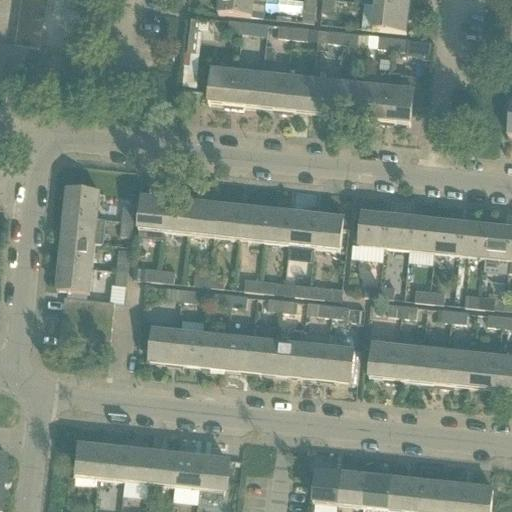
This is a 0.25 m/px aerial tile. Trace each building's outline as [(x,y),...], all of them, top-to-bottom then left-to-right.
[(44,13),(45,0),(20,0),(19,10),(44,13)] [(219,0),(218,18),(238,20),(263,23),(265,0),(219,0)] [(354,0),(354,7),(375,9),(408,12),(409,0),(354,0)] [(305,2),(302,27),(314,28),(317,3),(305,2)] [(332,30),(335,5),(322,3),(320,29),(332,30)] [(406,38),(408,12),(375,9),(372,35),(386,36),(406,38)] [(42,26),(44,13),(19,10),(17,23),(42,26)] [(40,40),(42,26),(17,23),(15,36),(40,40)] [(194,65),(200,25),(197,25),(197,26),(189,25),(184,64),(194,65)] [(242,39),(243,27),(229,25),(227,37),(242,39)] [(267,41),(268,29),(243,27),(242,39),(267,41)] [(292,44),(293,32),(279,31),(277,42),(292,44)] [(307,46),(309,34),(293,32),(292,44),(307,46)] [(38,53),(40,40),(15,36),(13,50),(38,53)] [(342,49),(343,38),(328,36),(327,48),(342,49)] [(357,51),(358,39),(343,38),(342,49),(357,51)] [(392,55),(393,43),(379,41),(377,53),(392,55)] [(407,57),(408,44),(393,43),(392,55),(407,57)] [(193,90),(194,68),(184,67),(182,89),(193,90)] [(212,74),(208,108),(225,110),(224,112),(234,113),(234,111),(238,77),(232,76),(212,74)] [(234,111),(234,113),(243,114),(243,112),(259,113),(262,79),(238,77),(234,111)] [(384,127),(384,129),(393,130),(394,128),(410,129),(414,95),(415,84),(401,83),(402,78),(390,77),(388,92),(384,127)] [(262,79),(259,113),(275,115),(274,117),(274,118),(283,119),(284,116),(287,82),(262,79)] [(284,116),(283,119),(293,120),(294,117),(309,119),(313,84),(287,82),(284,116)] [(313,84),(309,119),(325,120),(324,123),(334,124),(334,121),(338,87),(313,84)] [(334,121),(334,124),(343,125),(344,122),(359,124),(363,89),(338,87),(334,121)] [(363,89),(359,124),(375,126),(375,128),(384,129),(384,127),(388,92),(363,89)] [(97,223),(98,217),(100,197),(67,194),(64,219),(97,223)] [(138,234),(137,243),(163,245),(164,237),(167,204),(142,201),(138,234)] [(189,239),(192,207),(167,204),(164,237),(189,239)] [(214,242),(217,209),(192,207),(189,239),(214,242)] [(239,245),(242,212),(217,209),(214,242),(239,245)] [(133,227),(134,212),(122,211),(120,226),(133,227)] [(264,247),(268,215),(242,212),(239,245),(264,247)] [(289,250),(292,217),(268,215),(264,247),(289,250)] [(314,253),(318,220),(292,217),(289,250),(314,253)] [(384,254),(388,220),(362,217),(360,237),(358,251),(384,254)] [(103,249),(105,224),(97,223),(64,219),(62,244),(95,248),(103,249)] [(340,256),(341,242),(343,223),(318,220),(314,253),(340,256)] [(409,256),(412,223),(388,220),(384,254),(409,256)] [(434,259),(438,225),(412,223),(409,256),(434,259)] [(459,261),(463,228),(438,225),(434,259),(459,261)] [(131,242),(133,227),(120,226),(119,241),(131,242)] [(484,264),(488,231),(463,228),(459,261),(484,264)] [(509,266),(511,240),(511,233),(488,231),(484,264),(509,266)] [(92,273),(95,248),(62,244),(59,269),(92,273)] [(117,261),(115,275),(128,277),(129,262),(130,256),(117,254),(117,261)] [(89,299),(92,273),(59,269),(56,295),(76,297),(89,299)] [(134,272),(133,284),(144,285),(159,287),(160,275),(145,273),(134,272)] [(126,292),(128,277),(115,275),(113,290),(113,291),(126,292)] [(174,288),(175,277),(160,275),(159,287),(174,288)] [(209,292),(210,280),(195,279),(194,290),(209,292)] [(224,293),(225,282),(210,280),(209,292),(224,293)] [(259,298),(260,285),(245,284),(244,296),(259,298)] [(260,285),(259,298),(274,299),(275,287),(260,285)] [(295,289),(294,301),(309,303),(310,291),(295,289)] [(379,303),(380,291),(365,289),(364,301),(379,303)] [(111,290),(110,307),(114,307),(124,308),(124,309),(124,307),(126,292),(113,291),(113,290),(111,290)] [(324,304),(325,292),(310,291),(309,303),(324,304)] [(394,305),(395,293),(380,291),(379,303),(394,305)] [(181,307),(182,295),(167,293),(166,305),(181,307)] [(196,308),(197,296),(182,295),(181,307),(196,308)] [(429,308),(430,296),(415,295),(414,307),(429,308)] [(444,310),(445,298),(430,296),(429,308),(444,310)] [(231,312),(233,300),(207,298),(206,310),(231,312)] [(247,313),(248,301),(233,300),(231,312),(247,313)] [(479,314),(480,302),(465,300),(464,312),(479,314)] [(88,317),(89,305),(64,302),(63,315),(88,317)] [(494,315),(495,303),(480,302),(479,314),(494,315)] [(282,317),(283,305),(267,303),(266,315),(282,317)] [(113,320),(114,307),(110,307),(89,305),(88,317),(113,320)] [(296,318),(298,306),(283,305),(282,317),(296,318)] [(318,309),(309,308),(307,320),(332,322),(333,310),(318,309)] [(401,322),(403,310),(388,309),(387,321),(401,322)] [(333,310),(332,322),(347,324),(349,313),(349,312),(333,310)] [(417,324),(418,312),(403,310),(401,322),(417,324)] [(452,328),(453,316),(438,314),(437,326),(452,328)] [(86,329),(88,317),(63,315),(61,327),(86,329)] [(467,329),(468,317),(453,316),(452,328),(467,329)] [(112,332),(113,320),(88,317),(86,329),(112,332)] [(502,333),(503,321),(488,319),(487,331),(502,333)] [(511,333),(511,321),(503,321),(502,333),(511,333)] [(153,327),(143,326),(140,354),(150,355),(151,347),(152,334),(153,334),(153,327)] [(85,341),(86,329),(61,327),(60,338),(61,338),(85,341)] [(110,344),(112,332),(86,329),(85,341),(110,344)] [(175,370),(178,337),(153,334),(152,334),(151,347),(150,355),(149,367),(175,370)] [(278,347),(275,380),(300,383),(303,350),(305,335),(293,334),(292,348),(278,347)] [(200,372),(203,339),(178,337),(175,370),(200,372)] [(84,354),(85,341),(61,338),(60,338),(59,351),(84,354)] [(225,375),(228,342),(203,339),(200,372),(225,375)] [(303,350),(300,383),(325,386),(328,352),(329,341),(304,339),(303,350)] [(328,352),(325,386),(350,388),(354,355),(352,355),(354,341),(330,339),(329,341),(328,352)] [(85,341),(84,354),(109,357),(110,344),(85,341)] [(250,378),(253,344),(228,342),(225,375),(250,378)] [(275,380),(278,347),(253,344),(250,378),(275,380)] [(371,365),(369,383),(385,384),(385,387),(394,388),(395,385),(398,351),(373,348),(371,365)] [(395,385),(394,388),(403,389),(404,386),(420,388),(423,354),(398,351),(395,385)] [(423,354),(420,388),(435,390),(435,392),(445,393),(445,391),(448,356),(423,354)] [(445,391),(445,393),(453,394),(454,392),(470,393),(474,359),(448,356),(445,391)] [(474,359),(470,393),(486,395),(485,398),(495,399),(495,396),(499,362),(474,359)] [(495,396),(495,399),(504,400),(504,397),(511,397),(511,363),(499,362),(495,396)] [(98,485),(102,452),(75,449),(72,482),(98,485)] [(123,488),(126,455),(102,452),(98,485),(123,488)] [(148,490),(152,457),(126,455),(123,488),(148,490)] [(173,493),(177,460),(152,457),(148,490),(173,493)] [(0,511),(3,491),(7,492),(10,490),(11,481),(9,478),(5,478),(6,463),(6,460),(0,459),(0,511)] [(199,496),(202,463),(177,460),(173,493),(199,496)] [(223,498),(227,465),(202,463),(199,496),(223,498)] [(340,511),(343,478),(316,475),(313,508),(340,511)] [(352,511),(364,511),(368,480),(343,478),(340,511),(352,511)] [(390,511),(394,483),(368,480),(364,511),(390,511)] [(415,511),(418,486),(394,483),(390,511),(415,511)] [(415,511),(440,511),(443,488),(418,486),(415,511)] [(466,511),(468,491),(443,488),(440,511),(466,511)] [(490,511),(493,493),(468,491),(466,511),(490,511)]
